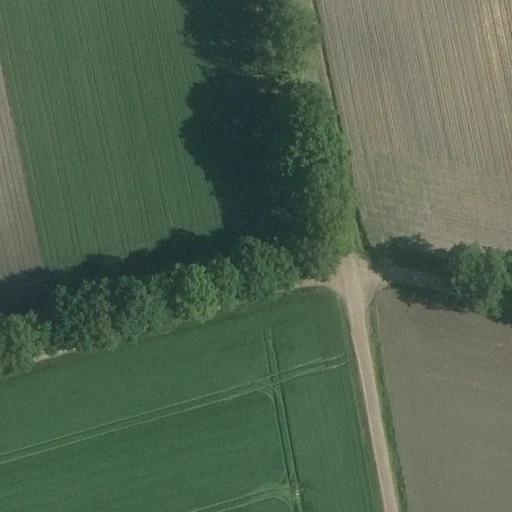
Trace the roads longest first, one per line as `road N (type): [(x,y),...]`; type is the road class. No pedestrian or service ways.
road 1 (track): [(0,362),(349,270),(511,306)]
road 2 (unclassified): [(392,511),(295,0)]
